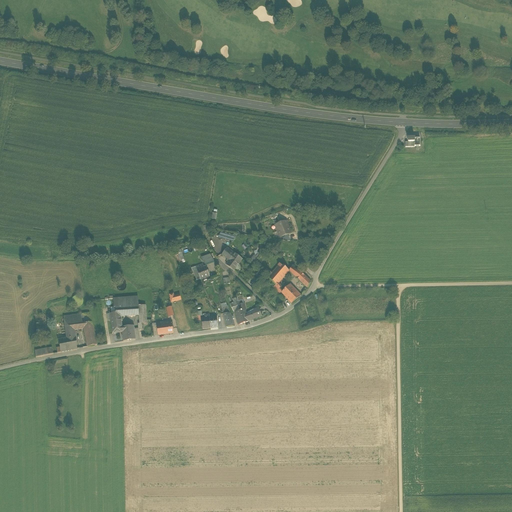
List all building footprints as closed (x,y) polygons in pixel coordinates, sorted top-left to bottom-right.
[(414,142),(414,147),(420,146),(420,139),(414,139),(414,138),(408,139),(408,142),(409,142),(410,142),(414,142)] [(275,225),(280,238),(291,234),(291,233),(291,234),(286,221),(275,225)] [(222,255),(227,259),(231,252),(227,248),(222,255)] [(242,260),(231,252),(227,259),(229,261),(226,265),(234,271),(235,269),(239,265),(242,260)] [(255,256),(253,255),(249,260),(254,263),(260,254),(257,252),(255,256)] [(201,258),(205,264),(214,261),(210,255),(201,258)] [(279,283),(289,271),(280,263),(268,277),(276,286),(279,289),(282,287),(279,283)] [(196,267),(197,270),(201,279),(201,280),(209,277),(206,267),(204,267),(202,265),(196,267)] [(289,271),(297,278),(301,273),(292,267),(289,271)] [(311,282),(304,276),(300,281),(307,288),(311,282)] [(125,284),(121,284),(118,286),(117,289),(119,292),(123,293),(126,291),(127,287),(125,284)] [(285,297),(292,304),(301,296),(290,284),(282,293),(285,297)] [(273,289),(278,295),(282,293),(279,289),(276,286),(273,289)] [(169,295),(171,303),(181,300),(179,295),(174,296),(173,294),(169,295)] [(81,297),(78,295),(74,295),(71,297),(70,300),(70,304),(73,307),(76,308),(80,306),(82,304),(83,300),(81,297)] [(138,297),(123,298),(123,307),(124,307),(139,306),(138,297)] [(113,299),(114,308),(116,308),(116,307),(123,307),(123,298),(113,299)] [(238,305),(240,311),(234,313),(236,320),(240,319),(239,318),(244,316),(243,314),(246,313),(245,310),(246,310),(244,303),(244,304),(238,305)] [(124,307),(125,317),(139,316),(139,306),(124,307)] [(146,306),(139,306),(139,316),(139,320),(147,320),(146,306)] [(113,333),(122,332),(122,327),(121,317),(125,317),(124,307),(123,307),(116,307),(116,308),(116,313),(110,314),(111,320),(111,324),(112,329),(113,333)] [(260,311),(255,313),(247,316),(246,313),(243,314),(244,316),(239,318),(240,319),(236,320),(238,325),(249,322),(249,321),(262,316),(260,311)] [(82,324),(90,323),(88,313),(80,314),(82,322),(82,324)] [(63,317),(64,324),(82,322),(80,314),(63,317)] [(223,314),(227,327),(234,326),(230,314),(223,314)] [(217,316),(209,317),(211,328),(218,328),(217,316)] [(203,329),(211,328),(209,317),(205,318),(201,318),(202,320),(203,329)] [(138,324),(138,329),(142,329),(142,324),(147,323),(147,320),(139,320),(140,324),(138,324)] [(74,330),(83,329),(82,324),(82,322),(64,324),(66,337),(65,337),(65,339),(66,338),(75,337),(74,330)] [(90,323),(82,324),(83,329),(87,347),(96,345),(97,345),(90,323)] [(173,333),(172,324),(157,326),(158,335),(173,333)] [(133,326),(122,327),(122,332),(123,341),(135,340),(134,329),(133,326)] [(60,353),(77,349),(75,337),(66,338),(65,339),(58,340),(59,348),(60,353)] [(35,351),(35,357),(53,354),(52,348),(35,351)]
